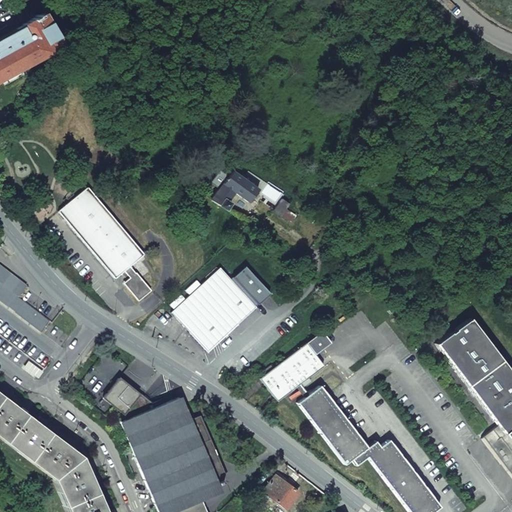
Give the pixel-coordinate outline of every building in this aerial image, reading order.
[(0,36),(0,78),(59,43),(41,13),(0,36)] [(169,175),(178,160),(172,158),(163,171),(169,175)] [(256,188),(230,170),(209,199),(225,209),(230,201),(227,199),(232,191),(247,202),(256,188)] [(57,212),(114,280),(123,272),(129,278),(123,283),(138,301),(150,291),(135,273),(134,273),(129,267),(143,255),(86,188),(57,212)] [(280,198),(270,210),(279,216),(284,210),(285,209),(287,205),(288,204),(280,198)] [(0,266),(0,283),(17,297),(25,286),(0,266)] [(217,268),(169,312),(187,332),(186,332),(206,353),(236,325),(235,324),(254,307),(253,307),(260,301),(243,282),(236,288),(217,268)] [(0,301),(40,332),(48,322),(0,284),(0,301)] [(421,342),(492,435),(511,418),(511,389),(454,317),(442,326),(443,327),(438,330),(438,329),(421,342)] [(308,384),(315,378),(331,366),(322,355),(338,343),(329,331),(313,343),(267,378),(285,401),(308,384)] [(118,378),(102,398),(122,414),(137,394),(118,378)] [(371,457),(412,511),(429,511),(440,502),(393,440),(382,448),(379,450),(375,453),(371,447),(332,396),(324,386),(302,403),(348,464),(355,459),(360,465),(371,457)] [(137,394),(122,414),(118,419),(118,421),(176,398),(174,393),(149,404),(144,400),(137,394)] [(0,439),(57,483),(68,511),(106,511),(105,509),(91,476),(85,461),(68,448),(41,427),(30,419),(16,408),(0,395),(0,439)] [(176,398),(118,421),(155,511),(168,511),(215,492),(213,486),(225,481),(198,417),(186,421),(177,397),(176,398)] [(274,475),(261,491),(283,509),(296,493),(274,475)]
